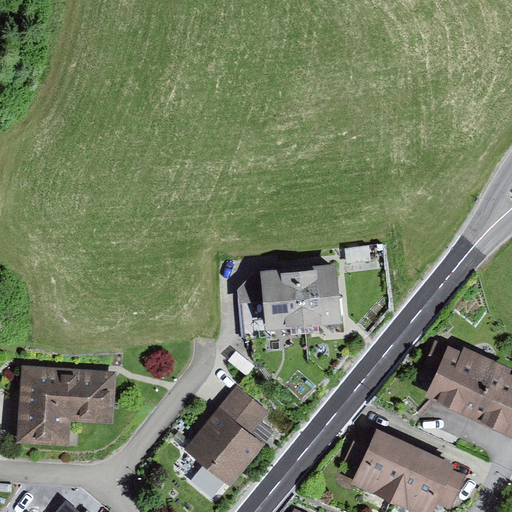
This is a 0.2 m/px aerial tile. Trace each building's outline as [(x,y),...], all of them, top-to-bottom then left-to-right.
[(370,244),(345,246),(347,261),(371,258),(370,244)] [(337,255),(299,259),(305,314),(320,313),(321,319),(345,316),(337,255)] [(299,259),(261,264),(267,322),(306,318),(305,314),(299,259)] [(448,349),(439,345),(420,381),(428,386),(448,349)] [(236,348),(228,357),(247,374),(255,365),(236,348)] [(511,384),(450,355),(428,401),(511,440),(511,384)] [(119,367),(23,362),(19,439),(70,442),(71,420),(116,423),(119,367)] [(238,384),(186,445),(206,462),(191,478),(212,495),(226,479),(230,483),(266,441),(252,429),(269,410),(238,384)] [(417,438),(377,422),(350,478),(392,493),(417,438)] [(455,455),(417,438),(392,493),(430,511),(435,501),(450,507),(466,473),(450,466),(455,455)]
